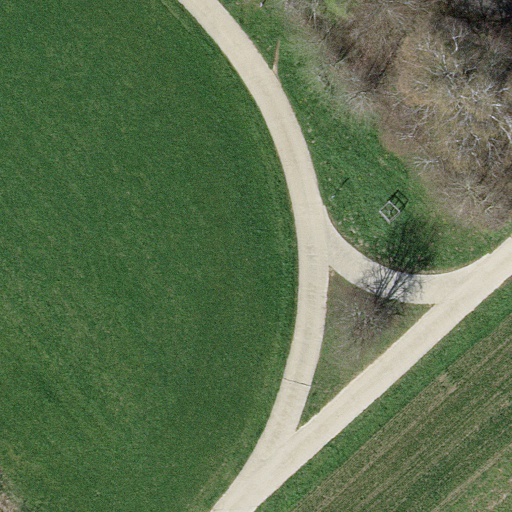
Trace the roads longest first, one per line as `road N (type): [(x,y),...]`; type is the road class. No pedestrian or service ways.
road 1 (track): [(253,488),(305,349),(307,238),(298,187),(244,67),(190,0)]
road 2 (track): [(511,253),(230,511)]
road 3 (track): [(481,280),(380,285),(337,259),(302,209)]
